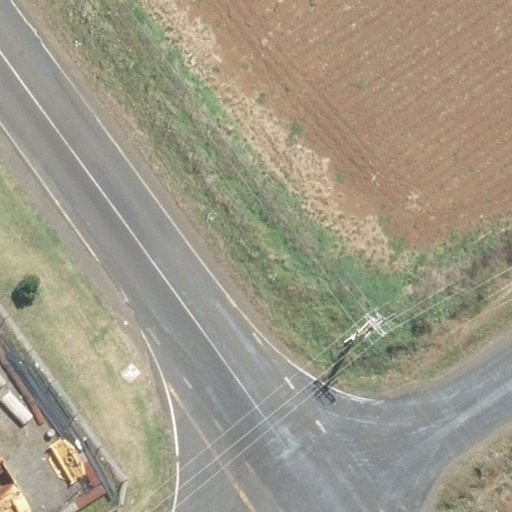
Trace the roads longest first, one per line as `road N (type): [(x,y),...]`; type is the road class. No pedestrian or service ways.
road 1 (tertiary): [(332,511),(0,59)]
road 2 (unclassified): [(334,511),(511,386)]
